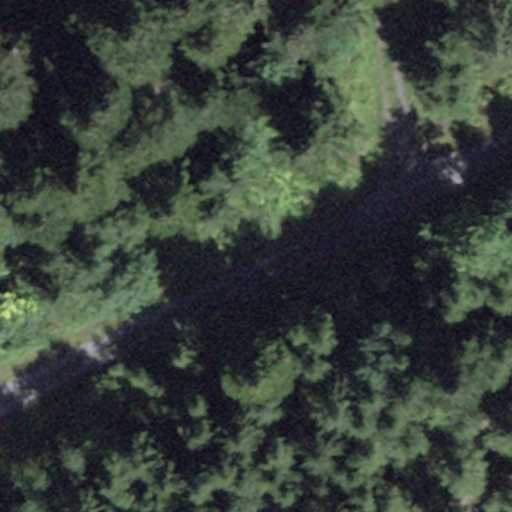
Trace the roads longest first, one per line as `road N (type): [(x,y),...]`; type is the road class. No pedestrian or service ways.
road 1 (track): [(511,132),(269,278),(0,401)]
road 2 (track): [(410,193),(395,0)]
